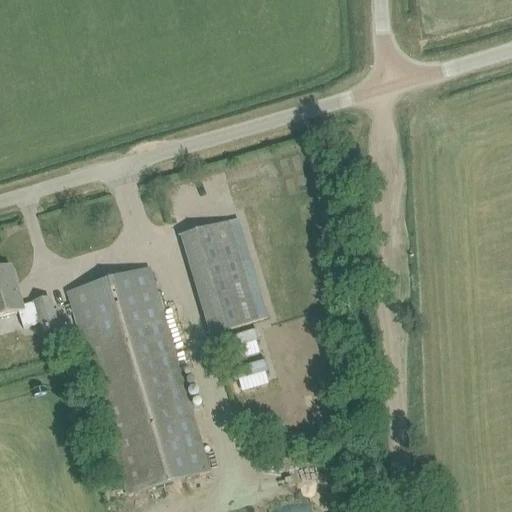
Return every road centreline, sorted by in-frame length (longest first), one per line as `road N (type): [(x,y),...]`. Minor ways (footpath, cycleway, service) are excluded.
road 1 (track): [(385,87),(410,511)]
road 2 (unclassified): [(0,202),(385,87)]
road 3 (unclassified): [(385,87),(511,50)]
